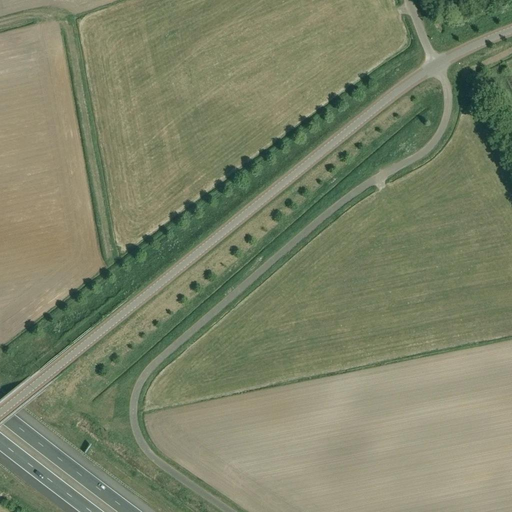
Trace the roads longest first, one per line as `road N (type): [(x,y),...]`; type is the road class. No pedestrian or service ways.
road 1 (track): [(405,0),(444,82),(448,113),(437,142),(352,194),(140,385),(135,414),(142,440),(232,511)]
road 2 (unclassified): [(0,413),(421,73),(511,30)]
road 3 (track): [(112,259),(64,15),(0,25)]
road 4 (motorway): [(127,511),(0,413)]
